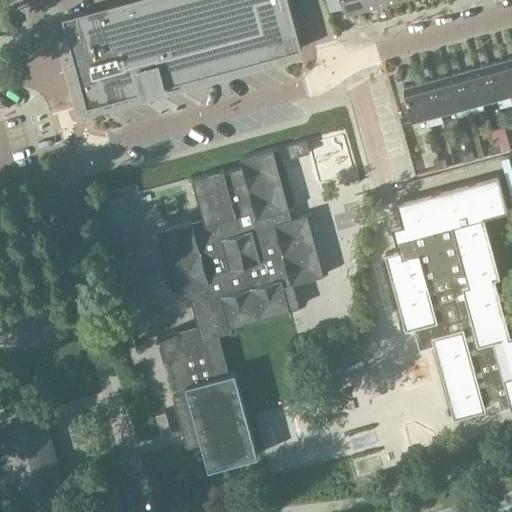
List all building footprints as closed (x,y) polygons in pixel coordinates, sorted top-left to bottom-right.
[(288,0),(120,0),(108,4),(114,26),(134,20),(153,88),(302,47),(288,0)] [(342,0),(346,11),(367,6),(365,0),(342,0)] [(113,26),(114,26),(108,4),(62,16),(74,61),(119,49),(113,26)] [(131,94),(153,88),(134,20),(114,26),(113,26),(119,49),(125,71),(131,94)] [(80,83),(125,71),(119,49),(74,61),(80,83)] [(510,94),(511,93),(511,57),(502,60),(510,94)] [(497,98),(510,94),(502,60),(488,64),(497,98)] [(483,101),(497,98),(488,64),(474,68),(483,101)] [(469,105),(483,101),(474,68),(460,71),(469,105)] [(87,106),(131,94),(125,71),(80,83),(87,106)] [(455,109),(469,105),(460,71),(446,75),(455,109)] [(441,112),(455,109),(446,75),(432,79),(441,112)] [(427,116),(441,112),(432,79),(418,82),(427,116)] [(412,120),(427,116),(418,82),(403,86),(412,120)] [(324,184),(346,178),(334,130),(311,137),(324,184)] [(309,151),(306,139),(306,138),(287,143),(290,156),(309,151)] [(286,209),(288,208),(272,147),(241,156),(243,165),(225,170),(224,167),(192,176),(203,215),(161,227),(177,287),(187,285),(189,291),(199,327),(180,332),(179,328),(157,334),(163,354),(164,359),(169,357),(179,392),(174,394),(187,444),(202,440),(209,465),(258,452),(235,368),(229,370),(219,332),(232,329),(230,323),(290,307),(298,305),(291,281),(322,273),(306,212),(288,217),(286,209)] [(468,159),(474,157),(472,150),(466,151),(468,159)] [(462,160),(468,159),(466,151),(460,153),(462,160)] [(511,167),(509,155),(501,157),(511,194),(511,167)] [(500,275),(484,216),(509,210),(499,173),(395,200),(402,224),(393,226),(399,248),(385,251),(405,327),(415,325),(421,346),(434,343),(454,416),(486,407),(484,401),(497,397),(499,404),(501,403),(502,407),(511,404),(511,406),(511,333),(510,334),(495,277),(500,275)] [(165,410),(155,413),(162,436),(171,433),(165,410)] [(0,492),(4,507),(65,491),(45,419),(10,429),(3,431),(0,431),(0,492)]
